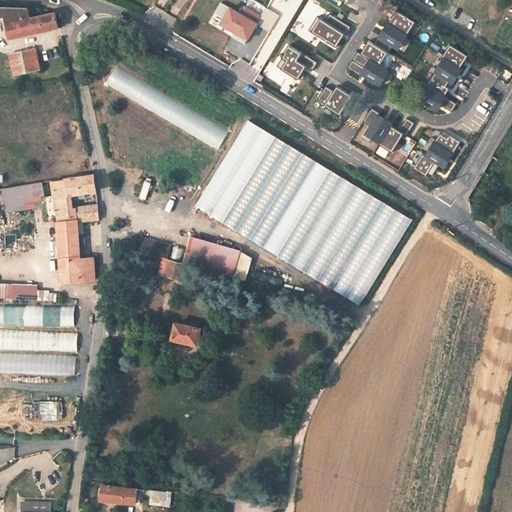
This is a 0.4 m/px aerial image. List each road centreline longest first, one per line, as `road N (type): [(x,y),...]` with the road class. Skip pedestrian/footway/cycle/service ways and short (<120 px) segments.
road 1 (residential): [(72,511),(106,253),(105,194),(78,55),(85,2)]
road 2 (tertiary): [(441,212),(142,25),(85,2)]
road 3 (track): [(289,511),(308,413),(435,207)]
road 4 (tertiary): [(441,212),(511,106)]
